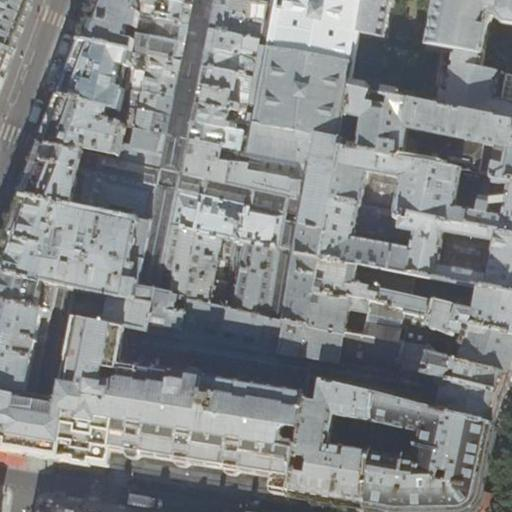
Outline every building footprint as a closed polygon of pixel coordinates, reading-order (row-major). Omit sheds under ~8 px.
[(0,0),(0,87),(30,7),(32,0),(0,0)] [(138,0),(95,0),(91,13),(80,42),(133,53),(136,37),(126,35),(127,27),(137,29),(140,16),(136,15),(138,0)] [(204,9),(162,0),(138,0),(136,15),(140,16),(192,25),(200,27),(204,9)] [(162,0),(204,9),(205,0),(162,0)] [(270,4),(249,0),(205,0),(204,9),(200,27),(262,42),(270,4)] [(270,0),(270,4),(262,42),(259,60),(255,78),(252,97),(249,114),(246,132),(242,152),(240,164),(249,166),(247,170),(309,183),(303,224),(302,224),(302,226),(329,230),(345,151),(349,131),(351,118),(356,93),(351,92),(362,35),(368,0),(270,0)] [(368,0),(362,35),(493,59),(494,57),(511,60),(511,1),(507,0),(368,0)] [(133,53),(80,42),(70,69),(59,98),(121,112),(122,107),(126,90),(185,102),(189,83),(193,64),(196,46),(200,27),(192,25),(140,16),(137,29),(136,37),(133,53)] [(262,42),(200,27),(196,46),(259,60),(262,42)] [(493,59),(362,35),(351,92),(356,93),(511,120),(511,60),(494,57),(493,59)] [(259,60),(196,46),(193,64),(255,78),(259,60)] [(255,78),(193,64),(189,83),(252,97),(255,78)] [(252,97),(189,83),(185,102),(249,114),(252,97)] [(185,102),(126,90),(122,107),(182,120),(185,102)] [(511,120),(356,93),(351,118),(367,122),(364,140),(355,139),(356,134),(353,132),(349,131),(345,151),(511,181),(511,120)] [(152,323),(151,331),(147,334),(140,332),(132,331),(131,338),(139,340),(271,361),(302,367),(304,359),(333,364),(395,375),(435,382),(436,383),(435,392),(432,410),(494,427),(500,411),(503,402),(507,390),(511,377),(511,375),(463,363),(463,362),(450,359),(451,353),(455,353),(457,352),(459,347),(449,345),(452,337),(432,329),(434,322),(408,314),(408,312),(370,302),(352,299),(351,302),(316,295),(323,260),(329,230),(302,226),(302,224),(303,224),(309,183),(247,170),(249,166),(240,164),(242,152),(178,138),(128,128),(118,124),(121,112),(59,98),(55,111),(40,152),(33,170),(8,238),(7,238),(4,246),(0,257),(1,258),(0,260),(0,391),(37,399),(37,398),(37,392),(83,162),(84,155),(101,159),(171,174),(180,176),(178,184),(172,213),(168,229),(163,254),(158,278),(152,308),(150,319),(153,320),(152,323)] [(249,114),(185,102),(182,120),(246,132),(249,114)] [(182,120),(122,107),(121,112),(118,124),(128,128),(178,138),(182,120)] [(246,132),(182,120),(178,138),(242,152),(246,132)] [(511,294),(511,181),(345,151),(329,230),(323,260),(419,277),(482,289),(511,294)] [(161,185),(98,172),(68,318),(78,320),(132,331),(134,321),(143,279),(147,259),(151,236),(159,195),(161,185)] [(419,277),(323,260),(316,295),(351,302),(352,299),(370,302),(372,289),(412,297),(416,292),(419,277)] [(412,297),(372,289),(370,302),(408,312),(408,314),(434,322),(432,329),(452,337),(458,322),(457,322),(460,308),(474,312),(477,312),(478,305),(464,302),(462,302),(460,302),(457,304),(456,308),(412,297)] [(511,294),(482,289),(478,305),(477,312),(474,312),(460,308),(457,322),(458,322),(472,327),(511,335),(511,294)] [(132,331),(78,320),(75,332),(69,367),(62,401),(45,399),(37,398),(37,399),(0,391),(0,449),(35,455),(70,461),(117,469),(245,490),(249,491),(290,498),(311,380),(309,380),(311,373),(312,368),(302,367),(271,361),(139,340),(131,338),(132,331)] [(511,335),(472,327),(458,322),(452,337),(449,345),(459,347),(467,349),(463,362),(463,363),(511,375),(511,335)] [(290,498),(329,504),(367,510),(371,452),(377,396),(311,380),(290,498)] [(432,410),(377,396),(371,452),(367,510),(378,511),(467,511),(469,511),(474,507),(478,501),(487,462),(494,427),(432,410)]
